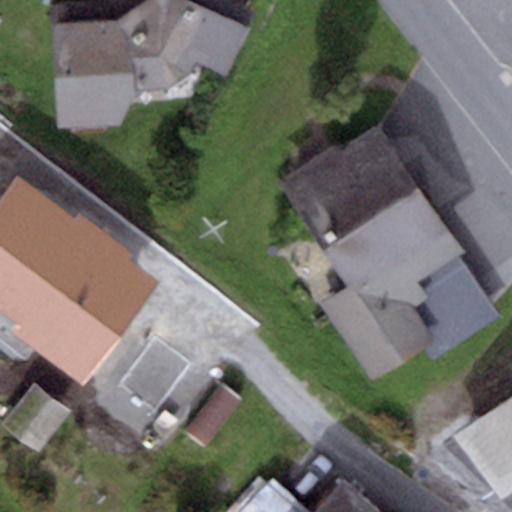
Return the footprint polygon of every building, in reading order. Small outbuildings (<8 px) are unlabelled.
[(247,8),(246,6),(248,0),(116,0),(116,1),(60,5),(66,108),(112,104),(122,93),(121,85),(138,84),(145,75),(145,70),(165,67),(181,56),(190,39),(223,55),(247,8)] [(417,187),(377,127),(345,148),(339,144),(293,175),(362,278),(364,281),(437,232),(415,198),(417,187)] [(331,299),(373,361),(424,327),(433,342),(487,306),(437,232),(364,281),(362,278),(331,299)] [(59,406),(34,388),(13,416),(38,434),(59,406)] [(511,507),(511,392),(443,442),(511,507)] [(310,511),(382,511),(344,476),(310,511)] [(302,511),(268,480),(238,511),(302,511)]
